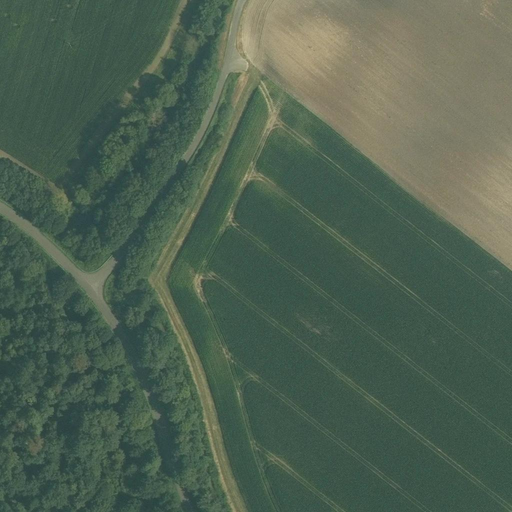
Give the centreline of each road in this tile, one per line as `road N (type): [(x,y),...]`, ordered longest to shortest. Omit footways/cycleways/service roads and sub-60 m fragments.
road 1 (unclassified): [(242,0),(202,129),(90,289)]
road 2 (unclassified): [(189,511),(147,385),(90,289)]
road 3 (unclassified): [(90,289),(0,209)]
